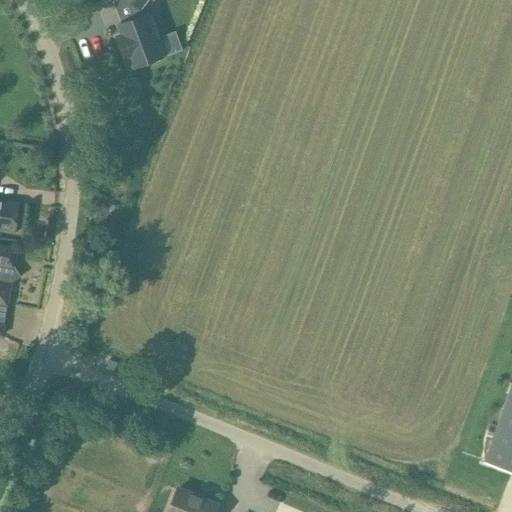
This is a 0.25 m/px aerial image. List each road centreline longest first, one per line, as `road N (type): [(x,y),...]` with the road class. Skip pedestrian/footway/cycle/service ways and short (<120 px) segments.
road 1 (unclassified): [(433,511),(44,354)]
road 2 (unclassified): [(44,354),(63,260),(68,163),(57,60),(35,0)]
road 3 (unclassified): [(44,354),(0,469)]
